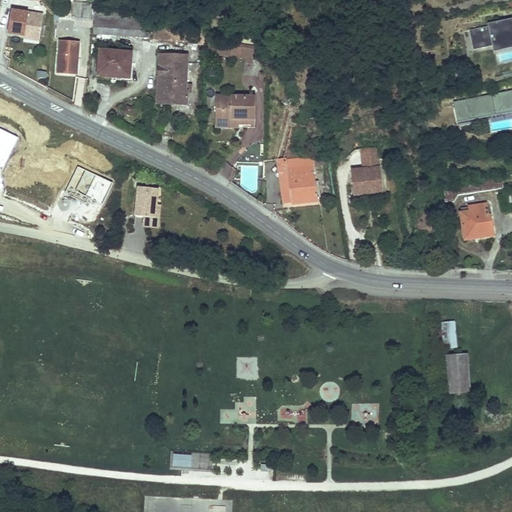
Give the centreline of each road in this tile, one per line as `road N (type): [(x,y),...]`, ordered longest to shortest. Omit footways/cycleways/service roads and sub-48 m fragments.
road 1 (secondary): [(329,266),(202,182),(0,80)]
road 2 (unclassified): [(329,266),(310,282),(269,285),(0,228)]
road 3 (secondary): [(511,286),(387,282),(329,266)]
